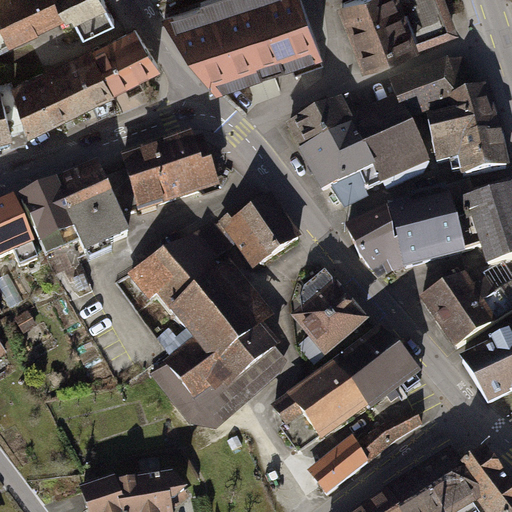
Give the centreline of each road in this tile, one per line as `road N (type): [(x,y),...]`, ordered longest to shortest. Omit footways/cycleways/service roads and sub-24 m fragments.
road 1 (residential): [(196,106),(242,132),(468,405)]
road 2 (residential): [(0,180),(196,106)]
road 3 (residential): [(468,405),(334,511)]
road 4 (residential): [(135,0),(183,71),(196,106)]
